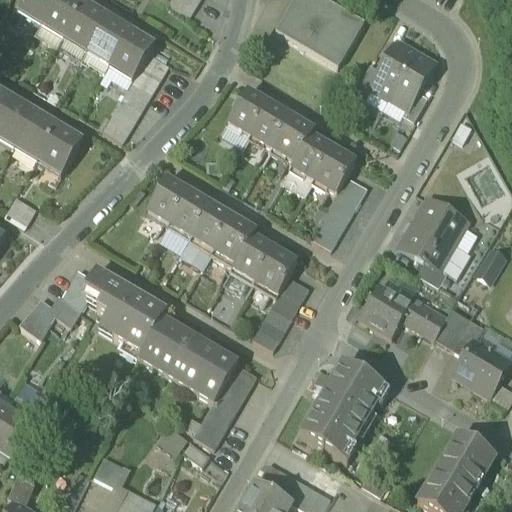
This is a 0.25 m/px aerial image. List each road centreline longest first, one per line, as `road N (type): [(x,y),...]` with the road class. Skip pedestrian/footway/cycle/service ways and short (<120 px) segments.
road 1 (residential): [(319,340),(464,72),(451,36),(391,0)]
road 2 (residential): [(0,317),(207,94),(245,0)]
road 3 (residential): [(511,452),(319,340)]
road 4 (residential): [(219,511),(319,340)]
